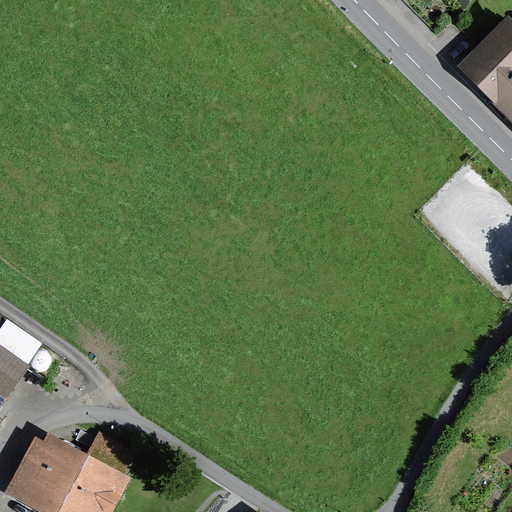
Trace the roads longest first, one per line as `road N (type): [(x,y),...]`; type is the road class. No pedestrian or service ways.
road 1 (residential): [(0,462),(25,429),(77,413),(141,422),(280,511)]
road 2 (tertiary): [(355,0),(511,164)]
road 3 (residential): [(511,323),(448,406),(390,511)]
